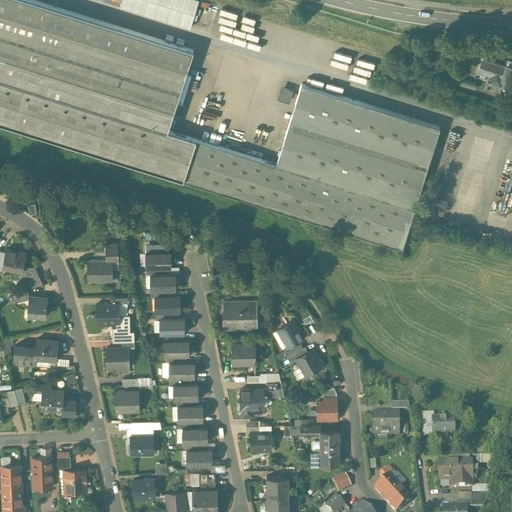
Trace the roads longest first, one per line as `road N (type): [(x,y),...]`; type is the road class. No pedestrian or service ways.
road 1 (residential): [(0,207),(29,226),(57,265),(99,434)]
road 2 (residential): [(240,511),(197,269)]
road 3 (secondary): [(511,25),(343,0)]
